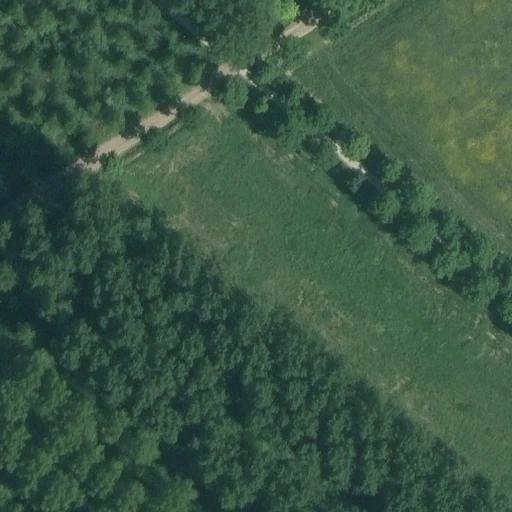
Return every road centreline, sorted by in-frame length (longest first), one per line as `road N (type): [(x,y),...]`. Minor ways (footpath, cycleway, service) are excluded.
road 1 (track): [(235,66),(0,218)]
road 2 (track): [(337,0),(235,66)]
